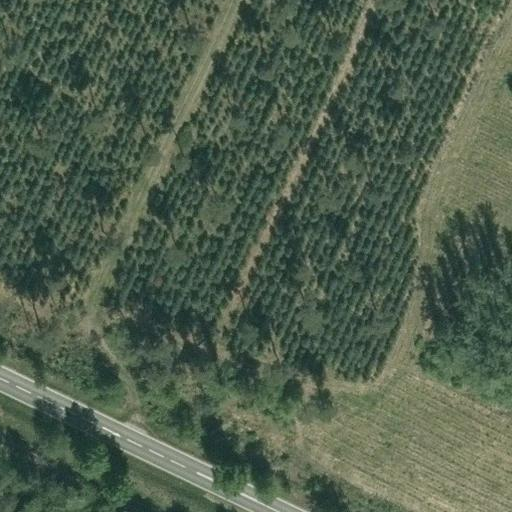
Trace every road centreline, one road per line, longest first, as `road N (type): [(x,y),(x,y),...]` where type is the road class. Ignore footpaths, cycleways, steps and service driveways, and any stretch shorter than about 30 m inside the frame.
road 1 (track): [(229,0),(88,296),(106,349),(149,379),(159,402),(143,450)]
road 2 (secondary): [(271,511),(0,381)]
